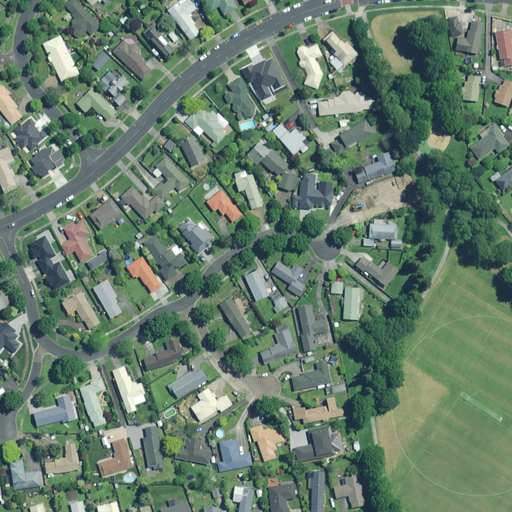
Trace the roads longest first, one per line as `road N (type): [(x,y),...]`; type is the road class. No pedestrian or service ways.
road 1 (tertiary): [(99,168),(167,97),(230,47),(340,0)]
road 2 (residential): [(185,300),(218,266),(268,235),(327,246)]
road 3 (residential): [(44,342),(67,354),(107,350),(185,300)]
road 4 (residential): [(99,168),(40,97),(20,57)]
road 5 (residential): [(267,389),(232,372),(185,300)]
road 6 (residential): [(0,229),(44,342)]
